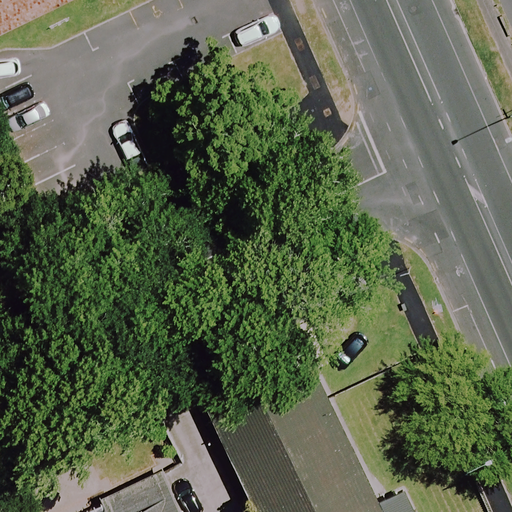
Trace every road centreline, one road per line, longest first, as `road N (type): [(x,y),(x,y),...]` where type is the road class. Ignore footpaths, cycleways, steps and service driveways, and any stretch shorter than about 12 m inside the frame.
road 1 (residential): [(453,138),(0,359)]
road 2 (secondary): [(453,138),(392,0)]
road 3 (secondary): [(511,264),(453,138)]
